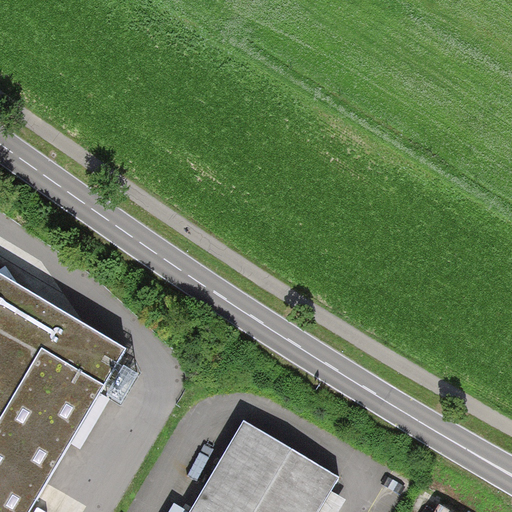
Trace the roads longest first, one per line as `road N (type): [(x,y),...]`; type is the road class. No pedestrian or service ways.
road 1 (primary): [(511,476),(174,264),(0,141)]
road 2 (track): [(0,100),(198,234),(511,427)]
